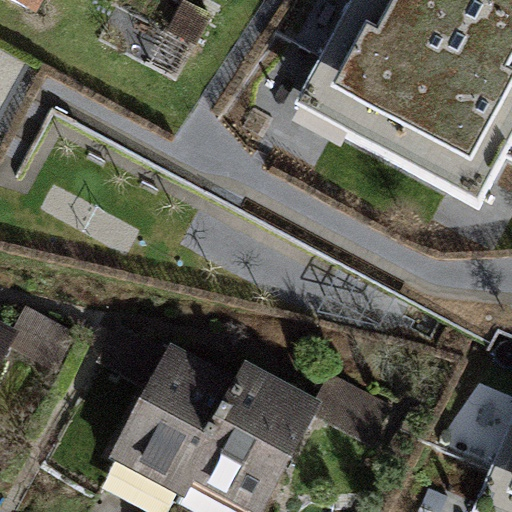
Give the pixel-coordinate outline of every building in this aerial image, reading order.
[(0,0),(0,10),(24,23),(35,0),(0,0)] [(511,145),(511,0),(353,0),(299,101),(482,200),(511,145)] [(7,337),(0,332),(0,360),(4,352),(58,379),(78,340),(20,311),(7,337)] [(231,391),(113,331),(95,368),(137,390),(95,472),(170,511),(182,486),(231,391)] [(241,372),(231,391),(182,486),(232,511),(255,511),(304,417),(368,449),(388,410),(326,378),(310,408),(241,372)] [(511,511),(511,426),(477,510),(481,511),(511,511)]
